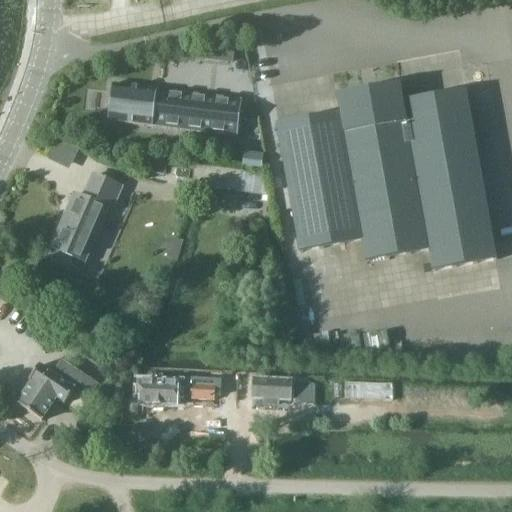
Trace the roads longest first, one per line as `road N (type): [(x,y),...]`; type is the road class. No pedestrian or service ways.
road 1 (unknown): [(46,40),(219,10),(338,16),(440,45),(476,64),(511,102)]
road 2 (unclassified): [(0,430),(88,479),(264,487)]
road 3 (tertiary): [(0,163),(32,89),(48,0)]
